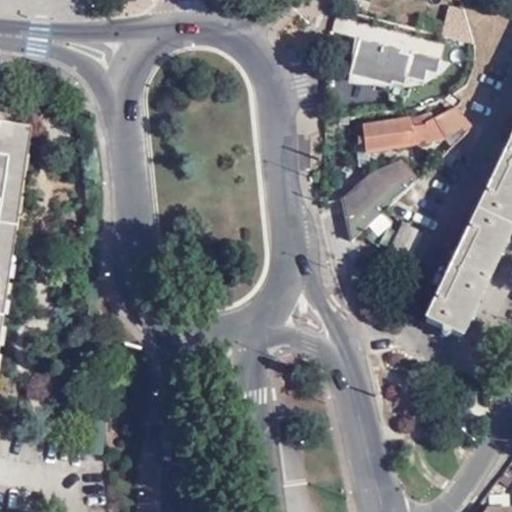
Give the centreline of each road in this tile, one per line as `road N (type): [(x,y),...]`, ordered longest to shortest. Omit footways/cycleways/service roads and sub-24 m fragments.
road 1 (primary): [(289,252),(273,91),(251,40)]
road 2 (primary): [(119,104),(134,270),(152,310)]
road 3 (primary): [(152,310),(170,379),(178,511)]
road 4 (primary): [(268,511),(252,326)]
road 5 (primary): [(347,371),(383,511)]
road 6 (primary): [(347,371),(326,307),(289,252)]
road 7 (residential): [(511,403),(442,511)]
